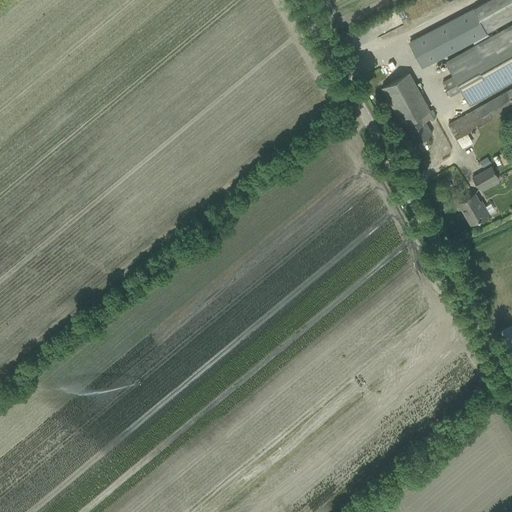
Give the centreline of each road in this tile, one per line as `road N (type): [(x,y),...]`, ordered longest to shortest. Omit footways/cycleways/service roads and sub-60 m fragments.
road 1 (track): [(0,377),(351,91)]
road 2 (unclassified): [(511,382),(300,0)]
